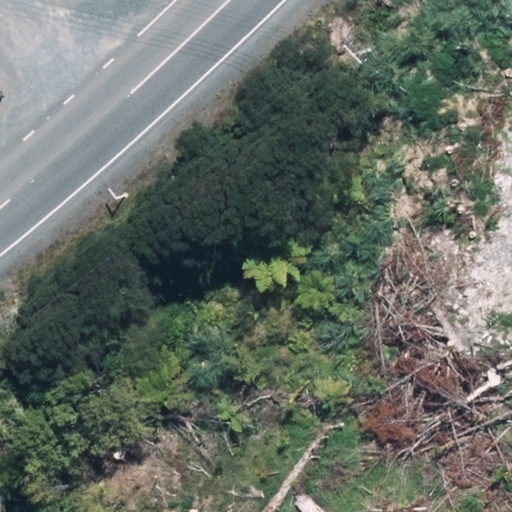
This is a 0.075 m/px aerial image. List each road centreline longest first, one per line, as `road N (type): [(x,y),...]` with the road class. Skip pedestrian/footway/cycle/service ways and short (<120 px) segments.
road 1 (secondary): [(232,0),(104,125)]
road 2 (unclassified): [(3,0),(104,125)]
road 3 (secondary): [(104,125),(0,211)]
